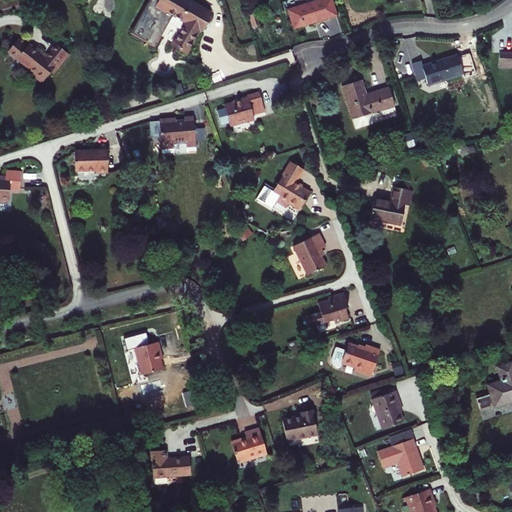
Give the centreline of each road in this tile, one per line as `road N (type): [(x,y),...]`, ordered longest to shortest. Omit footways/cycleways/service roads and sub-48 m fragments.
road 1 (residential): [(242,414),(189,291),(161,286),(82,307)]
road 2 (residential): [(511,4),(474,25),(384,32),(307,62)]
road 3 (residential): [(43,147),(82,307)]
